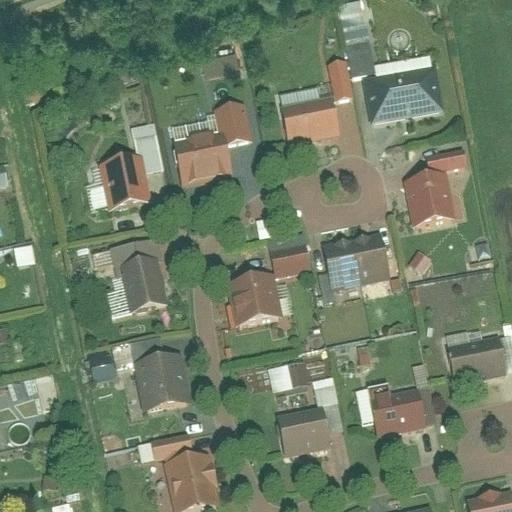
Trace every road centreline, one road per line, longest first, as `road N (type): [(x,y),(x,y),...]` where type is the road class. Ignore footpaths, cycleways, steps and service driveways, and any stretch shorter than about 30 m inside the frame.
road 1 (residential): [(341,194),(262,204),(213,238),(199,272),(201,334),(224,435),(258,511)]
road 2 (residential): [(311,511),(456,472),(493,443)]
